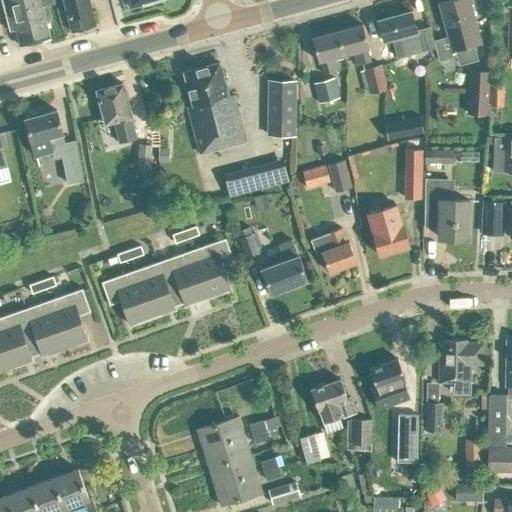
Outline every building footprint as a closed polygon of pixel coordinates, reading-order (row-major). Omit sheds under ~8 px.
[(2,0),(10,30),(16,28),(20,45),(50,37),(45,20),(51,19),(48,5),(54,3),(53,0),(2,0)] [(63,0),(71,31),(96,25),(89,0),(63,0)] [(477,58),(473,44),(481,41),(469,0),(448,0),(439,3),(452,49),(455,48),(460,63),(477,58)] [(430,25),(416,29),(411,10),(377,19),(383,40),(392,38),(397,57),(435,46),(430,25)] [(357,64),(362,63),(370,61),(367,48),(369,47),(362,23),(337,30),(344,54),(353,51),(357,64)] [(344,54),(337,30),(312,37),(318,60),(321,60),(324,73),(337,69),(334,56),(344,54)] [(411,79),(424,75),(420,60),(407,64),(411,79)] [(233,94),(228,96),(219,61),(183,71),(193,105),(187,106),(200,152),(232,144),(232,142),(246,139),(233,94)] [(370,61),(362,63),(363,69),(359,70),(365,91),(369,90),(370,93),(387,88),(381,64),(371,66),(370,61)] [(467,114),(488,115),(490,70),(470,68),(467,114)] [(311,83),(317,103),(340,97),(334,76),(311,83)] [(270,78),(269,132),(294,132),(295,78),(270,78)] [(119,142),(127,140),(136,137),(131,116),(132,116),(123,83),(96,90),(105,123),(113,121),(119,142)] [(490,83),(489,105),(503,105),(504,84),(490,83)] [(56,109),(25,118),(31,142),(32,141),(36,157),(53,152),(55,159),(63,157),(69,184),(85,180),(75,140),(64,143),(62,133),(56,109)] [(405,118),(385,122),(388,138),(408,135),(405,118)] [(511,136),(493,136),(493,170),(511,170),(511,136)] [(325,143),(315,145),(318,154),(327,152),(325,143)] [(150,169),(151,145),(139,144),(137,168),(150,169)] [(170,147),(159,146),(158,160),(169,161),(170,147)] [(403,197),(420,198),(421,170),(422,150),(405,149),(403,197)] [(425,149),(425,163),(453,163),(453,149),(425,149)] [(335,190),(351,186),(343,159),(328,163),(335,190)] [(234,188),(294,181),(293,163),(232,170),(234,188)] [(307,187),(330,180),(325,164),(302,170),(307,187)] [(440,207),(439,237),(467,237),(468,200),(446,199),(447,178),(424,177),(424,207),(440,207)] [(266,194),(254,196),(256,210),(269,207),(266,194)] [(506,202),(483,201),(482,234),(504,235),(506,202)] [(378,254),(409,245),(403,224),(402,224),(396,204),(383,208),(384,211),(380,212),(380,209),(370,212),(371,215),(368,216),(373,232),(372,232),(378,254)] [(195,225),(183,229),(187,238),(198,234),(195,225)] [(259,252),(258,248),(262,247),(256,231),(252,233),(250,226),(236,231),(246,257),(259,252)] [(346,241),(341,228),(312,239),(317,252),(321,251),(329,271),(356,261),(348,241),(346,241)] [(187,238),(183,229),(172,233),(175,242),(187,238)] [(225,237),(188,250),(205,297),(230,289),(222,265),(233,260),(225,237)] [(298,254),(297,255),(291,238),(278,243),(284,260),(261,268),(270,293),(307,279),(298,254)] [(140,244),(128,248),(131,257),(143,253),(140,244)] [(131,257),(128,248),(116,252),(119,261),(131,257)] [(188,250),(163,259),(180,306),(205,297),(188,250)] [(163,259),(138,268),(155,315),(180,306),(163,259)] [(138,268),(101,281),(109,304),(121,300),(130,324),(155,315),(138,268)] [(52,275),(40,279),(43,288),(55,284),(52,275)] [(43,288),(40,279),(28,283),(32,292),(43,288)] [(82,287),(45,300),(62,348),(87,339),(78,315),(90,311),(82,287)] [(45,300),(20,309),(37,357),(62,348),(45,300)] [(20,309),(0,316),(0,332),(11,365),(37,357),(20,309)] [(0,332),(0,369),(11,365),(0,332)] [(470,383),(471,364),(483,364),(483,341),(467,341),(467,340),(439,339),(438,382),(439,382),(454,382),(453,385),(450,385),(449,391),(453,391),(453,393),(470,394),(470,383)] [(511,469),(511,340),(506,340),(505,385),(507,385),(507,394),(488,394),(487,469),(511,469)] [(398,358),(369,368),(375,384),(370,386),(377,407),(409,396),(403,380),(405,379),(398,358)] [(340,378),(312,388),(323,421),(327,432),(342,427),(338,415),(342,414),(343,416),(357,411),(352,397),(347,399),(340,378)] [(439,382),(438,382),(426,382),(426,402),(425,402),(424,430),(442,430),(442,402),(438,402),(439,382)] [(262,407),(265,416),(278,412),(275,403),(262,407)] [(198,439),(235,427),(228,404),(191,416),(198,439)] [(397,409),(396,429),(401,429),(401,440),(414,441),(414,429),(417,429),(417,409),(397,409)] [(268,426),(281,422),(278,412),(265,416),(268,426)] [(371,444),(371,418),(351,418),(347,419),(346,449),(370,450),(370,444),(371,444)] [(235,427),(198,439),(205,461),(242,449),(235,427)] [(320,459),(313,433),(299,437),(305,462),(320,459)] [(284,450),(287,459),(300,455),(297,446),(284,450)] [(242,449),(205,461),(212,482),(249,471),(242,449)] [(280,451),(265,456),(271,476),(287,471),(280,451)] [(287,459),(290,469),(303,465),(300,455),(287,459)] [(65,507),(68,506),(83,501),(86,511),(96,511),(91,496),(88,497),(78,468),(54,477),(65,507)] [(212,482),(219,505),(256,494),(249,471),(212,482)] [(65,507),(54,477),(30,485),(40,511),(51,511),(60,509),(60,511),(70,511),(68,506),(65,507)] [(300,478),(274,484),(277,496),(302,490),(300,478)] [(456,500),(482,501),(482,483),(456,482),(456,500)] [(40,511),(30,485),(7,494),(13,511),(40,511)] [(13,511),(7,494),(0,496),(0,511),(13,511)] [(372,498),(372,511),(387,511),(398,511),(399,511),(400,501),(400,499),(387,498),(372,498)] [(511,511),(511,502),(509,503),(509,499),(493,498),(492,511),(511,511)] [(338,501),(326,504),(328,511),(334,511),(341,510),(338,501)] [(283,511),(299,511),(298,503),(283,505),(283,511)]
